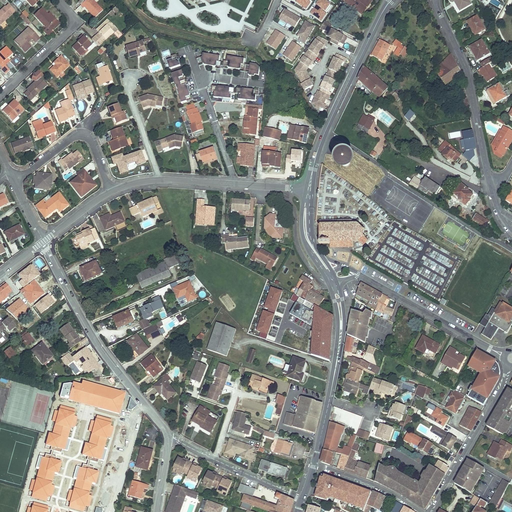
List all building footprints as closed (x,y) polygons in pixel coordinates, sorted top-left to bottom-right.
[(103,10),(96,3),(93,0),(91,0),(91,1),(90,0),(86,0),(81,5),(83,8),(84,7),(95,18),(103,10)] [(315,0),(314,2),(317,4),(317,5),(318,5),(317,7),(316,6),(311,13),(318,18),(321,14),(322,16),(325,12),(322,10),(323,9),(327,12),(331,6),(328,3),(330,0),(315,0)] [(372,1),(370,0),(343,0),(362,14),(372,1)] [(471,4),(468,0),(450,0),(451,1),(452,2),(453,2),(454,2),(454,1),(460,10),(471,4)] [(5,20),(15,11),(9,4),(6,7),(5,6),(0,10),(0,24),(0,25),(5,20)] [(54,21),(49,14),(48,15),(42,8),(35,15),(45,26),(47,28),(44,30),(49,35),(52,32),(51,31),(48,27),(55,21),(54,21)] [(279,19),(294,28),(301,18),(285,9),(279,19)] [(51,31),(60,23),(50,12),(49,14),(54,21),(55,21),(48,27),(51,31)] [(486,30),(478,16),(468,22),(470,25),(476,36),(486,30)] [(331,22),(325,18),(322,22),(326,24),(324,27),(326,29),(325,31),(325,33),(331,36),(329,40),(335,43),(337,40),(338,38),(340,39),(341,37),(344,39),(346,35),(329,26),(331,22)] [(117,29),(107,19),(97,28),(100,32),(101,32),(100,33),(104,38),(104,37),(109,33),(110,34),(111,35),(114,32),(117,29)] [(299,34),(305,38),(314,26),(307,19),(297,32),(299,34)] [(40,38),(29,27),(14,41),(25,52),(31,46),(28,43),(32,39),(36,42),(40,38)] [(275,50),(284,36),(275,31),(266,45),(275,50)] [(87,49),(92,45),(82,34),(79,38),(80,40),(73,47),(80,56),(81,55),(87,49)] [(319,51),(323,46),(325,43),(324,43),(327,39),(320,34),(301,59),(302,60),(296,68),(297,70),(298,70),(300,74),(299,74),(303,81),(302,82),(305,88),(313,84),(312,81),(310,78),(309,78),(308,75),(309,74),(306,69),(310,63),(312,60),(312,59),(316,53),(317,54),(319,51)] [(100,41),(96,36),(92,40),(99,47),(102,43),(100,41)] [(289,58),(299,45),(291,39),(280,52),(289,58)] [(145,51),(142,40),(125,46),(129,57),(137,54),(139,53),(145,51)] [(382,61),(390,45),(380,40),(372,55),(382,61)] [(490,54),(482,41),(470,48),(478,61),(490,54)] [(401,53),(405,48),(396,42),(394,44),(398,47),(394,53),(399,56),(401,53)] [(8,58),(13,53),(6,46),(0,52),(0,64),(0,65),(8,58)] [(320,52),(319,51),(317,54),(316,53),(312,59),(312,60),(310,63),(311,63),(320,52)] [(347,57),(339,53),(337,57),(336,56),(335,56),(334,59),(331,64),(330,67),(332,68),(329,75),(326,74),(325,77),(322,83),(321,86),(323,87),(322,91),(319,90),(318,89),(317,93),(315,96),(313,101),(316,103),(315,105),(319,107),(320,105),(324,106),(325,103),(324,102),(326,98),(327,98),(331,91),(329,90),(335,79),(336,79),(340,72),(338,71),(343,60),(345,61),(347,57)] [(205,65),(204,65),(210,66),(212,55),(203,54),(202,58),(197,60),(199,66),(204,64),(205,65)] [(462,74),(452,54),(435,72),(445,85),(462,74)] [(167,61),(170,69),(181,66),(179,61),(178,61),(178,60),(180,59),(178,55),(172,57),(172,59),(167,61)] [(216,69),(220,69),(222,63),(219,62),(220,56),(212,55),(210,66),(215,67),(216,67),(216,69)] [(63,71),(70,65),(61,56),(54,62),(56,64),(54,66),(51,70),(57,77),(63,71)] [(223,68),(228,69),(228,67),(229,68),(234,69),(236,58),(228,56),(227,62),(224,62),(223,68)] [(11,61),(8,58),(0,65),(3,68),(6,65),(10,61),(11,61)] [(240,71),(245,72),(246,65),(244,65),(244,59),(236,58),(234,69),(239,70),(239,69),(241,70),(240,71)] [(497,76),(490,63),(492,62),(490,58),(481,64),(483,67),(480,69),(483,75),(487,82),(497,76)] [(250,76),(255,77),(255,75),(259,76),(260,68),(257,65),(250,64),(250,66),(246,65),(245,72),(249,73),(248,75),(250,75),(250,76)] [(9,70),(6,65),(3,68),(1,69),(5,74),(9,70)] [(112,79),(107,66),(98,69),(100,76),(102,82),(112,79)] [(381,82),(364,67),(358,79),(367,86),(368,85),(369,87),(368,88),(373,92),(381,82)] [(172,74),(175,84),(187,80),(185,76),(184,76),(183,75),(184,75),(182,71),(172,74)] [(102,82),(100,76),(96,77),(99,85),(112,80),(112,79),(102,82)] [(31,100),(47,85),(40,77),(33,83),(34,84),(28,90),(28,91),(25,94),(31,100)] [(94,92),(90,80),(73,86),(77,97),(84,94),(84,93),(86,92),(86,93),(87,94),(94,92)] [(175,84),(178,94),(189,91),(187,86),(187,85),(188,84),(187,80),(175,84)] [(380,98),(388,88),(381,82),(373,92),(380,98)] [(467,99),(464,84),(461,84),(462,93),(456,94),(458,104),(460,104),(460,101),(467,99)] [(507,98),(504,92),(499,84),(493,88),(491,84),(485,88),(487,92),(486,92),(491,101),(493,99),(496,104),(507,98)] [(214,92),(214,98),(222,98),(223,87),(218,87),(217,87),(217,85),(213,85),(212,92),(214,92)] [(223,87),(222,98),(231,99),(232,93),(234,94),(235,87),(230,86),(230,88),(229,88),(223,87)] [(239,94),(238,100),(247,101),(248,89),(243,89),(242,89),(242,88),(237,87),(236,94),(239,94)] [(248,89),(247,101),(256,101),(256,96),(258,96),(259,89),(255,89),(254,91),(253,90),(248,89)] [(178,94),(181,103),(187,102),(194,100),(192,95),(190,96),(190,95),(191,95),(189,91),(178,94)] [(401,98),(393,91),(392,93),(394,94),(392,96),(397,101),(401,98)] [(163,106),(164,98),(147,95),(140,98),(143,108),(150,106),(150,103),(150,104),(156,105),(163,106)] [(67,114),(74,111),(72,105),(70,105),(69,101),(69,99),(60,102),(62,108),(55,110),(60,122),(69,119),(68,117),(67,114)] [(468,106),(467,99),(460,101),(460,104),(458,104),(459,108),(468,106)] [(18,115),(24,110),(15,100),(8,106),(3,111),(10,119),(16,113),(18,115)] [(127,119),(124,111),(121,112),(118,104),(108,107),(111,116),(114,115),(115,117),(117,123),(127,119)] [(245,117),(244,129),(250,130),(249,135),(256,136),(259,110),(262,110),(263,106),(246,105),(245,109),(249,109),(248,117),(245,117)] [(202,122),(199,113),(197,113),(196,109),(195,108),(187,111),(187,112),(188,114),(192,125),(190,125),(193,133),(204,130),(202,124),(200,125),(199,122),(202,122)] [(367,132),(374,120),(368,117),(364,115),(356,128),(359,130),(362,126),(363,127),(362,130),(367,132)] [(55,132),(52,122),(43,125),(43,123),(34,126),(38,136),(46,134),(46,133),(47,135),(55,132)] [(306,143),(309,129),(294,126),(292,133),(289,132),(287,139),(306,143)] [(127,143),(121,127),(111,131),(114,139),(115,138),(116,140),(115,141),(113,140),(109,142),(111,147),(114,146),(115,150),(125,147),(124,144),(127,143)] [(505,148),(511,137),(511,131),(504,127),(502,131),(494,146),(498,149),(496,151),(503,155),(507,149),(505,148)] [(264,137),(275,140),(277,131),(266,128),(264,137)] [(474,150),(477,149),(473,130),(461,132),(464,147),(466,159),(475,157),(474,150)] [(503,155),(496,151),(498,149),(494,146),(502,131),(500,130),(492,145),(494,154),(502,158),(503,155)] [(182,147),(184,137),(175,136),(155,142),(158,150),(163,149),(169,147),(175,145),(175,147),(182,147)] [(33,147),(30,137),(12,143),(15,153),(23,150),(25,149),(26,151),(30,149),(30,148),(33,147)] [(451,146),(443,138),(436,147),(443,153),(442,154),(448,159),(450,157),(455,162),(459,158),(449,148),(451,146)] [(255,151),(250,151),(251,145),(239,144),(238,151),(242,151),(241,165),(249,166),(249,164),(254,165),(255,151)] [(217,158),(214,148),(200,152),(201,154),(203,160),(203,162),(210,160),(217,158)] [(82,157),(78,150),(73,154),(70,157),(70,156),(69,156),(63,160),(61,159),(58,161),(65,170),(68,167),(69,169),(72,166),(79,162),(79,163),(84,159),(82,157)] [(135,165),(145,162),(142,150),(123,155),(123,153),(111,156),(113,165),(116,164),(119,174),(128,172),(126,165),(135,163),(135,165)] [(275,168),(276,158),(278,158),(279,154),(276,153),(264,152),(263,165),(271,166),(271,167),(275,168)] [(350,161),(350,160),(349,159),(348,158),(347,158),(346,157),(345,158),(344,158),(343,158),(342,159),(342,160),(342,161),(342,162),(342,163),(343,164),(344,165),(345,165),(346,166),(347,165),(348,165),(349,165),(349,164),(350,163),(350,162),(350,161)] [(93,187),(85,177),(88,175),(83,168),(68,179),(81,196),(93,187)] [(50,189),(52,175),(38,173),(38,177),(37,184),(37,188),(50,189)] [(93,187),(96,185),(88,175),(85,177),(93,187)] [(440,188),(425,178),(422,183),(415,179),(411,185),(418,190),(419,188),(425,193),(426,192),(427,190),(435,195),(440,188)] [(473,195),(468,191),(467,192),(465,190),(466,188),(462,185),(453,195),(459,201),(460,200),(466,205),(471,200),(470,199),(473,195)] [(68,205),(59,193),(51,199),(48,195),(35,205),(45,217),(55,209),(54,207),(56,205),(57,207),(60,211),(68,205)] [(0,207),(8,203),(4,194),(0,195),(0,207)] [(156,205),(153,199),(130,209),(133,216),(141,212),(143,217),(153,213),(158,211),(156,205)] [(250,211),(250,200),(232,199),(232,210),(239,210),(250,211)] [(215,221),(216,207),(206,207),(206,209),(204,209),(204,207),(204,201),(198,200),(197,214),(199,215),(198,224),(206,225),(206,221),(214,221),(215,221)] [(254,211),(246,211),(246,227),(254,227),(254,211)] [(125,223),(121,213),(112,217),(113,218),(111,219),(111,217),(110,215),(100,219),(106,231),(115,227),(125,223)] [(265,238),(283,239),(284,227),(276,227),(277,214),(266,213),(265,238)] [(489,222),(476,214),(472,219),(473,220),(472,221),(474,222),(475,221),(485,228),(489,222)] [(330,242),(338,242),(339,247),(353,247),(353,241),(357,241),(359,243),(360,243),(363,245),(368,240),(365,238),(366,236),(363,235),(363,230),(366,229),(365,228),(363,229),(359,225),(360,224),(359,223),(357,225),(353,225),(320,225),(319,227),(319,228),(320,228),(320,234),(319,234),(319,235),(320,235),(320,241),(319,241),(319,243),(329,243),(329,244),(330,244),(330,242)] [(24,234),(20,225),(5,232),(9,241),(17,237),(24,234)] [(93,235),(91,230),(91,229),(83,232),(84,235),(76,238),(80,246),(88,243),(88,245),(96,241),(93,235)] [(224,244),(227,243),(229,243),(229,250),(250,248),(248,238),(239,239),(236,239),(236,238),(231,238),(230,235),(223,236),(224,244)] [(271,254),(261,249),(260,251),(257,249),(251,259),(255,261),(257,258),(273,267),(278,259),(273,256),(272,257),(270,256),(271,254)] [(172,276),(169,269),(180,264),(176,255),(164,260),(165,262),(137,275),(143,288),(172,276)] [(102,274),(97,262),(80,269),(80,271),(79,271),(83,282),(102,274)] [(32,268),(18,274),(23,285),(37,279),(32,268)] [(320,296),(311,291),(311,289),(313,286),(310,285),(312,281),(302,276),(300,279),(304,282),(297,295),(320,307),(324,299),(320,296)] [(44,293),(34,281),(21,291),(21,292),(20,292),(22,295),(23,294),(30,303),(44,293)] [(196,295),(192,287),(190,281),(174,288),(178,298),(185,295),(186,295),(187,296),(186,297),(188,302),(197,298),(196,295)] [(387,298),(361,283),(356,294),(369,301),(367,305),(383,313),(386,307),(387,306),(384,305),(387,298)] [(0,299),(6,295),(11,291),(6,284),(0,289),(0,299)] [(333,316),(303,299),(302,300),(288,292),(286,294),(288,295),(284,303),(327,327),(333,316)] [(47,294),(33,307),(39,315),(54,302),(47,294)] [(149,305),(139,310),(144,320),(153,316),(152,314),(163,308),(160,296),(147,302),(149,305)] [(511,309),(501,303),(496,310),(493,308),(488,315),(486,314),(481,324),(486,327),(482,334),(491,340),(499,328),(500,326),(506,329),(505,332),(504,332),(507,333),(509,331),(511,324),(511,309)] [(383,313),(392,316),(394,310),(386,307),(383,313)] [(368,318),(369,312),(366,310),(364,314),(352,310),(347,335),(358,340),(363,329),(367,330),(369,319),(368,318)] [(134,322),(129,311),(114,317),(119,328),(134,322)] [(176,319),(181,324),(186,321),(181,315),(176,319)] [(1,322),(0,322),(0,327),(3,331),(6,328),(9,332),(16,327),(9,318),(4,321),(2,323),(1,322)] [(404,336),(408,328),(401,324),(401,325),(397,322),(396,324),(394,331),(398,333),(394,339),(407,347),(411,340),(404,336)] [(72,348),(81,341),(68,323),(58,330),(72,348)] [(159,330),(156,324),(147,328),(150,334),(159,330)] [(229,349),(236,330),(218,324),(211,342),(229,349)] [(299,341),(304,328),(292,324),(289,332),(286,339),(294,342),(295,340),(299,341)] [(365,343),(366,338),(367,338),(369,330),(367,330),(363,329),(358,340),(365,343)] [(161,335),(159,330),(150,334),(153,339),(161,335)] [(34,340),(28,333),(27,334),(26,332),(22,335),(23,337),(22,338),(25,341),(23,343),(26,346),(27,345),(28,345),(34,340)] [(148,349),(137,335),(129,341),(135,350),(139,355),(148,349)] [(352,353),(354,339),(347,336),(344,352),(352,353)] [(440,346),(424,336),(416,349),(424,354),(427,349),(436,354),(440,346)] [(135,350),(129,341),(126,344),(132,352),(135,350)] [(229,349),(211,342),(208,349),(227,356),(229,349)] [(53,356),(47,349),(46,350),(44,347),(45,346),(42,343),(32,351),(43,364),(53,356)] [(368,345),(366,353),(374,355),(375,347),(368,345)] [(16,354),(10,347),(5,352),(10,359),(16,354)] [(86,348),(73,358),(77,363),(80,360),(85,366),(83,368),(86,372),(88,370),(90,372),(95,368),(97,371),(102,367),(92,354),(90,355),(89,354),(91,353),(86,348)] [(461,366),(465,358),(460,355),(458,357),(455,355),(457,351),(451,348),(442,363),(449,368),(450,365),(453,367),(457,369),(460,365),(461,366)] [(251,363),(255,351),(252,350),(247,362),(251,363)] [(484,407),(501,379),(500,378),(500,372),(496,364),(497,362),(477,351),(468,369),(480,376),(468,398),(484,407)] [(163,370),(152,356),(141,364),(147,371),(149,370),(154,377),(163,370)] [(370,364),(362,360),(362,361),(353,357),(352,357),(347,356),(346,359),(352,362),(364,368),(367,369),(370,364)] [(301,374),(305,362),(294,358),(288,377),(301,381),(303,375),(301,374)] [(350,367),(352,362),(346,359),(344,358),(343,364),(350,367)] [(197,362),(190,379),(201,384),(208,366),(197,362)] [(358,383),(364,368),(352,362),(350,367),(350,368),(352,368),(350,374),(349,374),(348,374),(346,377),(347,379),(348,380),(358,383)] [(226,373),(228,366),(218,363),(214,377),(216,378),(215,382),(219,383),(223,384),(225,376),(226,373)] [(380,369),(370,364),(367,369),(376,374),(377,374),(380,369)] [(171,379),(167,374),(163,377),(164,379),(169,385),(170,384),(168,381),(171,379)] [(268,389),(271,382),(259,378),(254,376),(253,376),(250,386),(260,389),(259,391),(266,394),(268,389)] [(392,393),(395,386),(374,378),(370,388),(375,390),(382,392),(391,396),(392,393)] [(176,394),(169,385),(164,379),(154,387),(160,395),(162,393),(168,400),(176,394)] [(101,391),(100,380),(74,384),(76,395),(101,391)] [(223,384),(219,383),(215,382),(214,385),(211,385),(206,399),(217,402),(219,395),(220,392),(223,384)] [(423,399),(426,389),(419,386),(416,395),(423,399)] [(511,390),(508,388),(486,426),(503,435),(511,419),(511,390)] [(461,405),(465,396),(455,390),(453,394),(452,393),(450,397),(452,398),(451,400),(461,405)] [(322,403),(316,401),(300,396),(294,415),(287,413),(284,424),(315,433),(316,431),(322,403)] [(456,413),(461,405),(451,400),(449,403),(446,408),(456,413)] [(400,421),(405,406),(396,403),(395,405),(393,404),(391,412),(393,413),(394,413),(392,417),(392,418),(400,421)] [(217,422),(208,416),(210,412),(201,407),(193,421),(198,424),(198,422),(202,425),(201,427),(211,433),(217,422)] [(448,418),(441,413),(443,410),(437,407),(432,415),(438,419),(435,422),(443,426),(448,418)] [(470,431),(481,412),(470,407),(460,425),(470,431)] [(238,412),(233,430),(250,435),(252,427),(244,425),(247,418),(245,417),(246,414),(238,412)] [(337,448),(342,433),(343,434),(345,428),(331,423),(324,450),(334,453),(336,453),(342,455),(349,457),(352,449),(344,447),(343,450),(337,448)] [(389,441),(393,428),(383,424),(381,431),(380,431),(379,430),(376,436),(389,441)] [(408,434),(409,431),(406,429),(404,428),(402,432),(403,433),(401,439),(404,440),(406,434),(408,434)] [(451,449),(457,439),(437,428),(434,433),(445,440),(444,442),(442,441),(439,444),(447,449),(448,447),(451,449)] [(368,440),(370,434),(359,429),(357,436),(368,440)] [(284,442),(286,438),(275,434),(265,430),(263,436),(274,439),(275,439),(274,442),(272,444),(271,448),(271,450),(274,451),(274,452),(279,454),(280,452),(289,455),(292,444),(284,442)] [(432,445),(436,438),(428,433),(424,440),(432,445)] [(424,440),(414,434),(410,442),(417,446),(420,442),(422,444),(419,449),(427,454),(432,445),(424,440)] [(254,447),(229,439),(225,452),(234,455),(235,453),(238,454),(238,456),(248,459),(249,458),(250,458),(252,453),(254,447)] [(500,461),(507,450),(510,452),(511,447),(511,446),(502,440),(499,445),(497,444),(490,456),(500,461)] [(490,456),(497,444),(494,442),(488,454),(490,456)] [(382,454),(384,445),(376,443),(374,452),(382,454)] [(290,457),(294,445),(292,444),(289,455),(280,452),(279,454),(290,457)] [(363,470),(365,464),(353,460),(356,451),(358,451),(360,447),(358,446),(353,444),(352,449),(349,457),(347,463),(345,470),(366,478),(369,472),(363,470)] [(150,460),(153,451),(142,448),(136,468),(142,469),(142,467),(147,468),(150,460)] [(330,466),(334,453),(324,450),(320,461),(322,463),(330,466)] [(347,463),(349,457),(342,455),(340,461),(347,463)] [(185,474),(190,463),(186,461),(186,462),(182,460),(182,459),(178,457),(173,469),(177,470),(175,473),(181,475),(182,472),(185,474)] [(288,469),(288,468),(263,459),(259,469),(268,472),(268,473),(277,476),(277,474),(285,477),(288,469)] [(147,468),(142,467),(142,469),(148,471),(150,460),(147,468)] [(345,470),(347,463),(340,461),(338,468),(345,470)] [(449,469),(436,461),(433,467),(445,474),(449,469)] [(467,462),(455,484),(469,492),(472,487),(474,488),(476,485),(474,484),(478,478),(480,479),(482,475),(480,474),(483,468),(472,461),(471,464),(467,462)] [(197,479),(202,468),(197,466),(197,467),(193,465),(193,464),(190,463),(185,474),(188,475),(187,478),(192,480),(193,477),(197,479)] [(405,477),(397,473),(396,474),(394,473),(395,471),(395,470),(395,469),(394,469),(394,468),(393,468),(392,468),(391,468),(391,469),(390,471),(386,469),(379,465),(375,481),(395,491),(408,499),(417,483),(417,482),(417,481),(416,481),(415,481),(414,481),(414,482),(413,484),(404,479),(405,477)] [(423,478),(420,483),(419,484),(417,483),(408,499),(423,509),(426,508),(445,474),(433,467),(430,465),(428,469),(426,471),(423,478)] [(285,477),(277,474),(277,476),(286,480),(290,469),(288,469),(285,477)] [(216,487),(220,477),(217,475),(217,476),(213,474),(213,473),(209,471),(204,483),(207,484),(206,487),(211,489),(212,486),(216,487)] [(319,489),(336,496),(338,492),(342,493),(339,501),(349,504),(349,503),(353,505),(353,506),(360,508),(361,507),(364,508),(366,504),(371,494),(368,493),(368,491),(359,488),(358,489),(356,488),(356,487),(350,485),(350,486),(347,485),(348,484),(338,481),(338,482),(334,480),(334,479),(325,476),(324,479),(321,478),(319,485),(320,486),(319,489)] [(227,492),(232,482),(228,480),(227,481),(224,479),(224,478),(220,477),(216,487),(219,489),(217,491),(222,493),(223,491),(227,492)] [(509,484),(503,480),(490,505),(496,508),(509,484)] [(144,492),(144,488),(148,489),(149,485),(141,483),(141,484),(139,484),(139,483),(133,481),(129,496),(141,499),(143,492),(144,492)] [(253,497),(256,489),(241,484),(238,491),(253,497)] [(179,486),(175,485),(170,500),(171,501),(170,502),(169,502),(165,511),(179,511),(186,495),(196,499),(198,493),(195,492),(179,486)] [(318,488),(315,498),(328,501),(329,497),(335,499),(334,501),(339,503),(339,501),(342,493),(338,492),(336,496),(319,489),(318,488)] [(379,511),(385,496),(374,491),(367,505),(366,504),(364,508),(364,509),(366,509),(364,511),(369,511),(372,507),(379,511)] [(290,511),(295,500),(277,493),(276,498),(281,500),(276,511),(290,511)] [(260,500),(253,498),(243,495),(241,501),(257,507),(260,500)] [(485,508),(488,503),(481,499),(478,504),(482,507),(485,508)] [(207,500),(203,511),(204,511),(222,511),(224,506),(207,500)] [(274,511),(277,506),(260,500),(257,507),(271,511),(273,511),(274,511)] [(395,511),(400,511),(403,508),(404,506),(397,501),(392,510),(393,510),(395,511)]
